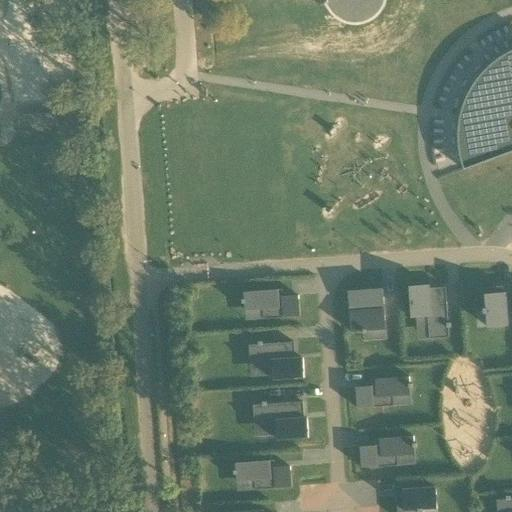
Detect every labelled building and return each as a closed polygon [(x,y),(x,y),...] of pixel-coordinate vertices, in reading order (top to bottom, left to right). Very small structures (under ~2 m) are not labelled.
[(327,0),(328,1),(323,5),(335,18),(345,23),(356,25),(367,22),(376,16),(383,8),(385,0),(327,0)] [(511,47),(505,51),(494,58),(487,65),(480,72),(476,78),(474,82),(471,86),(469,90),(467,95),(465,99),(463,104),(461,109),(460,114),(459,119),(459,124),(458,129),(458,134),(459,139),(460,144),(461,149),(462,154),(463,167),(464,171),(480,165),(511,153),(511,47)] [(16,114),(16,126),(46,125),(46,113),(16,114)] [(276,120),(174,126),(175,155),(228,152),(232,222),(282,219),(276,120)] [(427,317),(429,339),(448,338),(447,328),(450,328),(450,324),(447,324),(445,288),(428,289),(428,286),(408,287),(411,318),(427,317)] [(486,314),(487,328),(508,326),(505,293),(503,294),(502,287),(475,289),(476,297),(485,296),(486,309),(483,309),(483,314),(486,314)] [(347,291),(350,332),(362,331),(362,333),(366,333),(365,331),(384,329),(382,289),(347,291)] [(263,310),(264,319),(300,317),(298,296),(278,298),(277,291),(243,293),(244,300),(242,300),(242,304),(244,304),(245,311),(263,310)] [(250,365),(272,364),(273,380),(304,378),(303,358),(295,359),(294,343),(262,345),(262,342),(257,342),(257,345),(248,346),(250,365)] [(376,387),(355,388),(357,409),(392,406),(392,397),(410,395),(410,388),(412,388),(412,384),(409,384),(409,377),(375,380),(376,387)] [(303,419),(302,402),(267,405),(266,402),(262,402),(262,405),(253,406),(254,425),(276,424),(277,440),(308,438),(307,419),(303,419)] [(413,437),(380,439),(380,446),(360,448),(361,468),(397,466),(396,456),(414,455),(414,448),(416,448),(416,444),(414,444),(413,437)] [(269,466),(289,465),(289,455),(269,457),(269,466)] [(236,475),(237,482),(255,481),(256,491),(291,488),(290,467),(269,469),(269,462),(235,465),(236,472),(233,472),(234,476),(236,475)] [(403,493),(396,493),(397,511),(404,511),(405,511),(418,510),(417,511),(423,511),(423,510),(437,509),(435,488),(403,490),(403,493)] [(506,500),(496,500),(496,511),(511,511),(511,499),(510,499),(510,497),(506,497),(506,500)]
